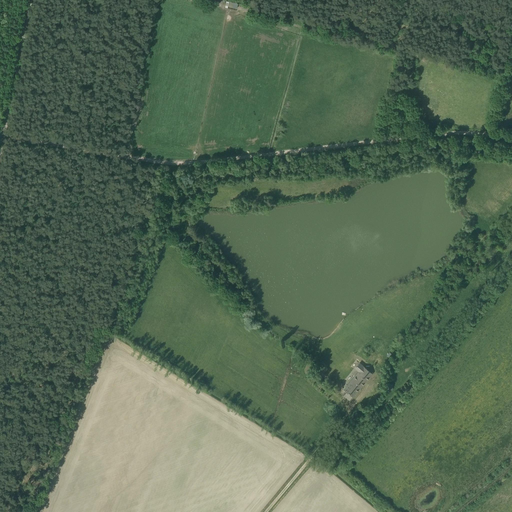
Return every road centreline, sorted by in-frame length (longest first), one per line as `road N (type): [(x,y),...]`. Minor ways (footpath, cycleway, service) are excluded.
road 1 (track): [(511,136),(450,129),(173,163),(0,135)]
road 2 (unclassified): [(0,135),(27,0)]
